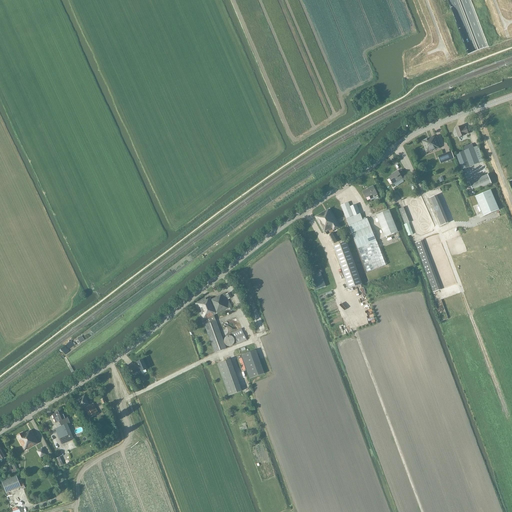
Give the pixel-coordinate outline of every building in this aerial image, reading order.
[(456,128),(459,137),(465,135),(468,134),(466,127),(463,129),(462,126),(456,128)] [(432,137),(422,141),(426,153),(440,148),(436,137),(432,138),(432,137)] [(464,151),(470,167),(479,163),(472,144),(463,148),(464,151)] [(432,165),(444,161),(439,148),(427,153),(432,165)] [(452,151),(443,155),(445,162),(454,158),(452,151)] [(456,154),(462,170),(470,167),(464,151),(456,154)] [(395,174),(389,178),(393,184),(394,184),(402,179),(403,180),(406,179),(401,170),(399,172),(398,171),(394,173),(395,174)] [(428,176),(430,183),(442,180),(440,173),(428,176)] [(492,185),(488,175),(470,183),(474,193),(492,185)] [(363,192),(366,198),(373,195),(374,196),(377,194),(373,186),(369,189),(363,192)] [(491,190),(475,197),(484,217),(499,210),(491,190)] [(430,200),(442,227),(449,224),(437,196),(430,200)] [(341,205),(358,248),(376,241),(368,219),(363,220),(357,205),(351,207),(349,202),(341,205)] [(403,207),(399,209),(405,225),(409,223),(404,208),(403,207)] [(315,217),(324,232),(327,230),(328,231),(332,229),(334,231),(340,227),(330,209),(315,217)] [(377,216),(385,237),(398,232),(390,211),(377,216)] [(455,226),(463,224),(459,212),(451,214),(455,226)] [(404,225),(406,230),(409,236),(414,234),(409,223),(405,225),(404,225)] [(335,232),(330,235),(335,243),(335,244),(340,241),(339,240),(335,232)] [(376,241),(358,248),(367,273),(387,266),(376,241)] [(421,241),(415,243),(433,292),(439,290),(421,241)] [(334,247),(349,289),(362,284),(347,242),(334,247)] [(326,286),(321,272),(311,276),(316,290),(326,286)] [(226,349),(214,315),(230,308),(231,311),(232,310),(232,307),(225,293),(211,300),(210,298),(206,300),(205,299),(195,304),(203,321),(204,320),(205,325),(204,325),(215,353),(226,349)] [(260,318),(255,320),(258,330),(263,328),(260,318)] [(232,333),(237,344),(247,340),(241,329),(232,333)] [(234,343),(234,341),(234,339),(233,337),(232,337),(231,336),(229,336),(227,336),(226,337),(225,337),(224,339),(224,341),(224,343),(224,344),(225,344),(226,345),(227,346),(228,346),(230,346),(232,346),(232,345),(233,344),(234,343)] [(256,351),(241,356),(250,379),(264,374),(256,351)] [(147,369),(143,360),(136,363),(137,366),(131,368),(133,374),(139,371),(140,372),(147,369)] [(230,360),(217,364),(229,396),(241,391),(230,360)] [(78,406),(80,411),(84,408),(90,418),(99,413),(93,403),(89,405),(88,403),(88,402),(85,395),(76,400),(78,406)] [(55,414),(52,415),(56,423),(59,422),(61,427),(56,429),(60,439),(62,444),(74,439),(71,434),(70,430),(70,429),(70,428),(69,428),(67,425),(70,424),(67,416),(64,417),(62,411),(58,412),(58,411),(57,411),(55,412),(55,413),(55,414)] [(22,433),(16,436),(24,450),(28,448),(28,449),(38,443),(31,430),(23,434),(22,433)] [(2,482),(6,493),(21,487),(16,476),(2,482)]
